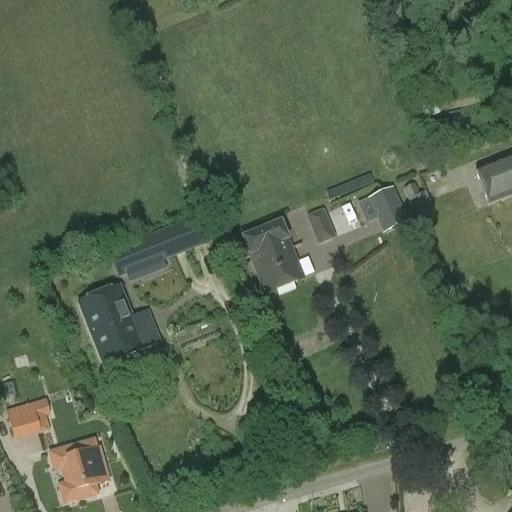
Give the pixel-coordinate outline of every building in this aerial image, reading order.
[(511,158),(474,174),(487,208),(511,197),(511,158)] [(324,195),(332,211),(372,193),(364,176),(324,195)] [(402,191),(417,221),(428,216),(423,205),(428,202),(424,193),(418,196),(413,186),(402,191)] [(390,192),(368,202),(377,222),(383,236),(406,225),(390,192)] [(323,211),(305,219),(316,248),(335,240),(323,211)] [(197,217),(105,254),(115,280),(124,277),(161,262),(175,256),(191,250),(185,235),(202,229),(197,217)] [(279,225),(241,241),(264,298),(303,282),(279,225)] [(146,316),(131,322),(127,312),(118,290),(77,306),(101,368),(157,346),(146,316)] [(50,418),(45,402),(5,414),(14,444),(49,434),(45,419),(50,418)] [(95,452),(93,443),(48,456),(53,475),(61,473),(65,486),(57,488),(63,507),(88,500),(85,491),(107,485),(97,452),(95,452)]
